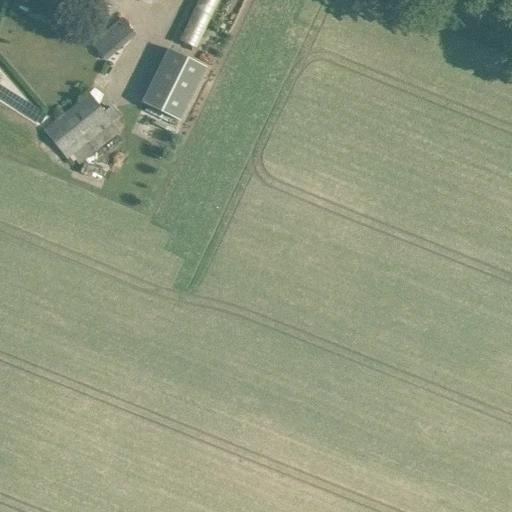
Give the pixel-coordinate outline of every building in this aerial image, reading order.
[(196,0),(178,41),(196,49),(218,0),(196,0)] [(89,13),(106,21),(111,9),(94,2),(89,13)] [(121,20),(91,45),(105,62),(135,36),(121,20)] [(169,50),(142,104),(178,122),(205,68),(169,50)] [(71,156),(79,166),(120,133),(113,123),(120,117),(112,106),(103,113),(89,95),(44,131),(67,160),(71,156)]
